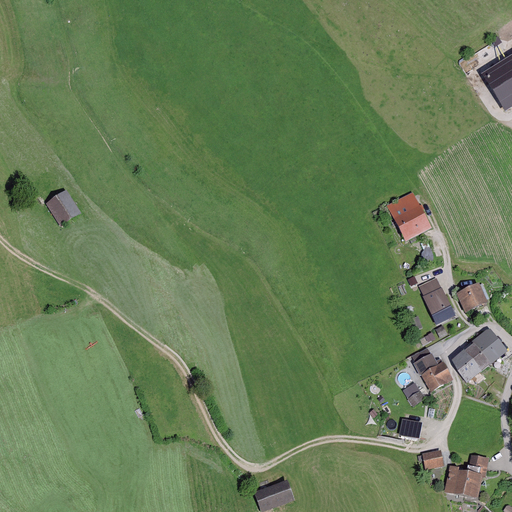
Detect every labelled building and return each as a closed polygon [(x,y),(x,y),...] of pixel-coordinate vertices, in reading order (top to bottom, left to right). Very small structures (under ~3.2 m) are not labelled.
[(511,58),(482,77),(505,114),(511,109),(511,58)] [(80,216),(66,193),(46,205),(60,228),(80,216)] [(414,195),(388,207),(405,243),(431,231),(414,195)] [(436,280),(419,288),(436,327),(453,319),(436,280)] [(480,284),(459,293),(467,312),(488,304),(480,284)] [(422,328),(418,317),(412,320),(416,330),(422,328)] [(443,327),(437,330),(441,338),(447,335),(443,327)] [(474,343),(453,360),(470,381),(492,364),(506,354),(487,330),(473,342),(474,343)] [(433,357),(415,366),(430,396),(453,385),(443,366),(439,369),(433,357)] [(414,384),(403,392),(413,407),(424,399),(414,384)] [(420,423),(403,420),(400,437),(417,440),(420,423)] [(442,453),(423,456),(426,472),(444,469),(442,453)] [(469,471),(450,467),(444,496),(478,503),(483,480),(487,481),(491,462),(472,458),(469,471)] [(287,483),(254,493),(260,511),(269,511),(293,504),(287,483)]
